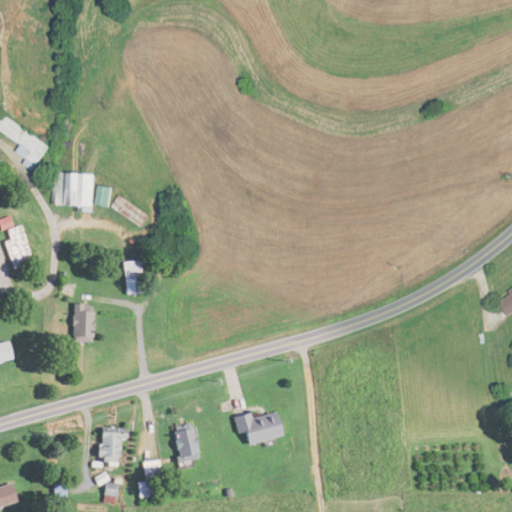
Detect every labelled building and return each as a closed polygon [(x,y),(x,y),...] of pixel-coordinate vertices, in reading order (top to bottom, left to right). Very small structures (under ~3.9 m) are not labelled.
[(12,152),(24,159),(20,164),(31,170),(47,144),(0,114),(0,132),(18,144),(12,152)] [(75,211),(91,212),(92,173),(52,172),(51,204),(75,205),(75,211)] [(109,206),(139,228),(148,217),(118,194),(109,206)] [(2,241),(10,270),(31,264),(19,224),(7,227),(5,217),(0,218),(0,227),(3,226),(7,240),(2,241)] [(120,293),(138,293),(138,260),(120,260),(120,293)] [(511,286),(493,299),(505,315),(511,310),(511,286)] [(68,341),(88,341),(89,303),(69,303),(68,341)] [(278,437),(272,409),(236,416),(241,444),(278,437)] [(191,458),(189,426),(169,427),(171,460),(191,458)] [(94,459),(114,459),(114,439),(120,439),(120,428),(94,428),(94,459)] [(139,480),(133,481),(134,497),(158,496),(156,460),(138,461),(139,480)] [(113,483),(100,483),(100,502),(113,502),(113,483)] [(0,506),(9,504),(5,485),(0,486),(0,506)]
